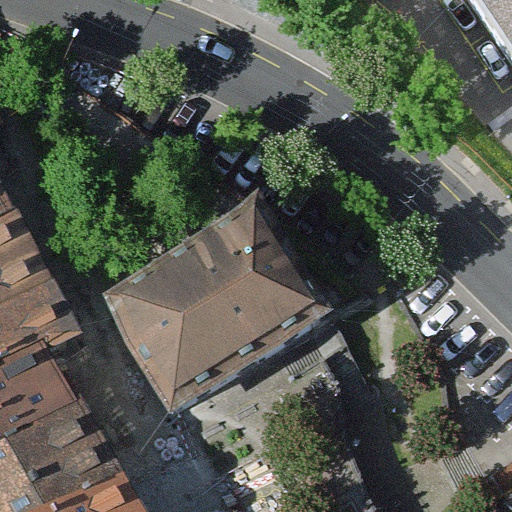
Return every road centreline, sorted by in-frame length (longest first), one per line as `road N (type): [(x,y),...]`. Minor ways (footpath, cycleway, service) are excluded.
road 1 (secondary): [(511,280),(357,139),(239,67),(64,0)]
road 2 (residential): [(0,148),(189,511)]
